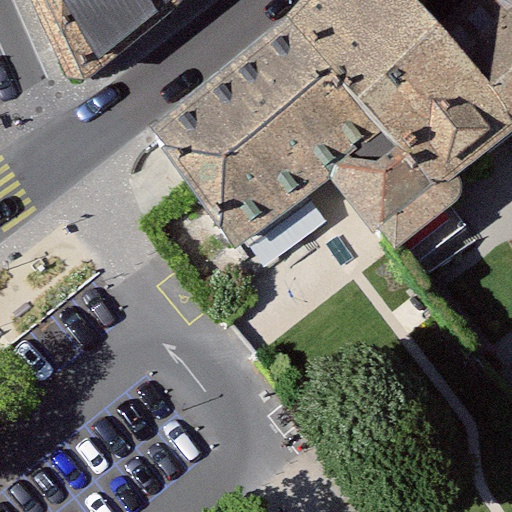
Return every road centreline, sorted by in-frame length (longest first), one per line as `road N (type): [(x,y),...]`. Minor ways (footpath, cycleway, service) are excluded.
road 1 (primary): [(59,159),(264,0)]
road 2 (tertiary): [(59,159),(0,42)]
